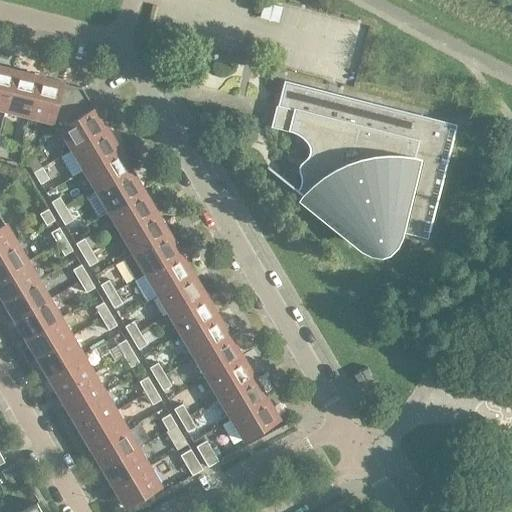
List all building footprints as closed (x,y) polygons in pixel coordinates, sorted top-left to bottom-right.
[(15,70),(0,66),(0,107),(5,109),(15,70)] [(38,76),(15,70),(5,109),(28,115),(38,76)] [(82,87),(38,76),(28,115),(56,122),(82,87)] [(456,124),(283,80),(277,105),(278,105),(293,108),(287,130),(289,130),(292,131),(295,133),(298,134),(300,136),(302,137),(304,140),(305,141),(307,143),(307,144),(308,145),(308,148),(309,149),(309,150),(308,152),(308,154),(307,155),(306,157),(304,158),(301,161),(300,162),(299,164),(298,166),(298,167),(298,169),(298,171),(299,174),(300,176),(300,178),(300,181),(299,183),(299,185),(298,187),(296,190),(301,194),(350,233),(352,240),(357,239),(365,245),(368,246),(369,247),(372,248),(375,248),(378,248),(379,248),(382,247),(383,246),(386,245),(387,244),(389,243),(390,241),(391,240),(392,238),(393,236),(393,235),(395,230),(427,238),(456,124)] [(106,128),(82,87),(56,122),(72,149),(106,128)] [(118,149),(106,128),(72,149),(84,169),(118,149)] [(9,148),(0,145),(0,156),(6,158),(9,148)] [(131,170),(118,149),(84,169),(96,190),(131,170)] [(42,167),(33,172),(40,183),(49,178),(42,167)] [(143,190),(131,170),(96,190),(108,211),(143,190)] [(155,211),(143,190),(108,211),(121,231),(155,211)] [(59,196),(51,201),(58,213),(66,208),(59,196)] [(39,213),(46,225),(55,220),(48,208),(39,213)] [(73,219),(66,208),(58,213),(64,225),(73,219)] [(167,232),(155,211),(121,231),(133,252),(167,232)] [(0,215),(0,252),(16,243),(0,215)] [(50,232),(57,243),(66,238),(59,227),(50,232)] [(180,253),(167,232),(133,252),(123,258),(135,279),(145,273),(180,253)] [(72,250),(66,238),(57,243),(64,255),(72,250)] [(84,238),(75,243),(82,254),(91,249),(84,238)] [(0,277),(27,261),(16,243),(0,252),(0,277)] [(97,261),(91,249),(82,254),(89,266),(97,261)] [(192,273),(180,253),(145,273),(158,294),(192,273)] [(38,280),(27,261),(0,277),(0,294),(3,300),(38,280)] [(72,269),(79,281),(88,275),(81,264),(72,269)] [(204,294),(192,273),(158,294),(170,314),(204,294)] [(94,287),(88,275),(79,281),(86,292),(94,287)] [(109,279),(100,285),(107,296),(115,291),(109,279)] [(49,298),(38,280),(3,300),(14,319),(49,298)] [(122,303),(115,291),(107,296),(114,308),(122,303)] [(217,315),(204,294),(170,314),(182,335),(217,315)] [(60,317),(49,298),(14,319),(25,337),(60,317)] [(94,306),(101,318),(110,313),(103,301),(94,306)] [(116,324),(110,313),(101,318),(108,329),(116,324)] [(229,335),(217,315),(182,335),(194,356),(229,335)] [(71,336),(60,317),(25,337),(36,356),(71,336)] [(133,321),(124,326),(131,337),(140,332),(133,321)] [(147,344),(140,332),(131,337),(138,349),(147,344)] [(241,356),(229,335),(194,356),(207,376),(241,356)] [(82,354),(71,336),(36,356),(47,375),(82,354)] [(116,344),(123,355),(132,350),(125,338),(116,344)] [(139,362),(132,350),(123,355),(130,367),(139,362)] [(93,373),(82,354),(47,375),(59,393),(93,373)] [(253,377),(241,356),(207,376),(219,397),(253,377)] [(157,362),(149,367),(156,379),(164,374),(157,362)] [(352,374),(352,375),(356,382),(357,382),(371,375),(371,374),(367,366),(366,366),(352,374)] [(104,392),(93,373),(59,393),(70,412),(104,392)] [(171,385),(164,374),(156,379),(163,390),(171,385)] [(139,381),(145,393),(154,387),(147,376),(139,381)] [(266,397),(253,377),(219,397),(231,418),(266,397)] [(161,399),(154,387),(145,393),(152,404),(161,399)] [(115,410),(104,392),(70,412),(81,431),(115,410)] [(278,419),(266,397),(231,418),(244,439),(278,419)] [(182,403),(173,408),(180,420),(189,415),(182,403)] [(126,429),(115,410),(81,431),(92,449),(126,429)] [(169,413),(161,418),(167,430),(176,425),(169,413)] [(196,426),(189,415),(180,420),(187,432),(196,426)] [(187,443),(176,425),(166,431),(177,449),(187,443)] [(137,448),(126,429),(92,449),(103,468),(137,448)] [(206,440),(195,446),(208,466),(218,460),(206,440)] [(148,466),(137,448),(103,468),(114,487),(148,466)] [(202,469),(190,448),(180,454),(192,475),(202,469)] [(2,469),(7,479),(21,471),(16,462),(2,469)] [(160,486),(148,466),(114,487),(125,506),(160,486)] [(19,511),(41,511),(36,503),(19,511)]
